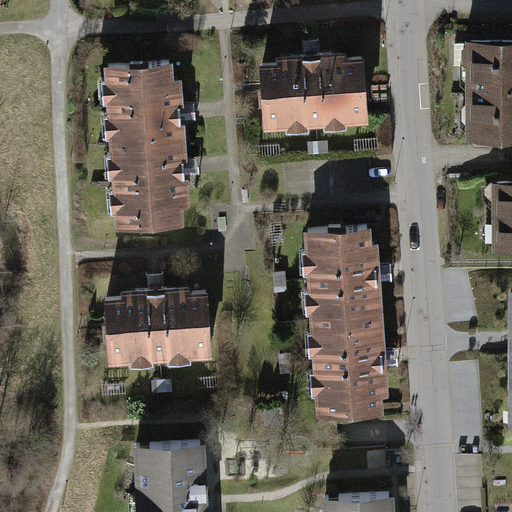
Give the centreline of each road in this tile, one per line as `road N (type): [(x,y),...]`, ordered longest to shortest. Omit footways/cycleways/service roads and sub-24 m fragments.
road 1 (track): [(59,0),(70,428),(48,511)]
road 2 (residential): [(440,511),(410,0)]
